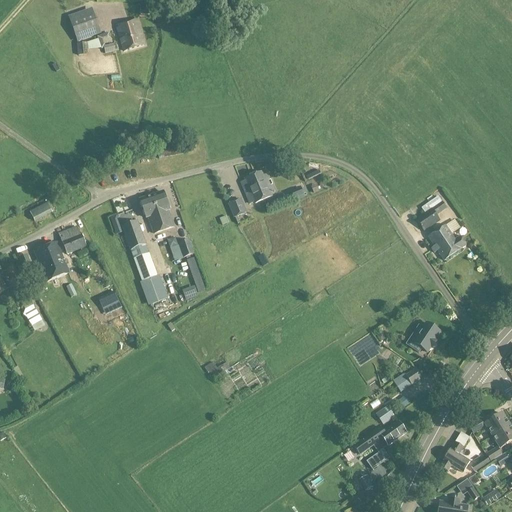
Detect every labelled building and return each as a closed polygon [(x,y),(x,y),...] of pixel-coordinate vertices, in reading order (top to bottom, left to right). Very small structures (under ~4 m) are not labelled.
[(149,3),(139,3),(139,10),(140,10),(140,17),(149,17),(149,3)] [(77,43),(101,34),(92,9),(68,17),(77,43)] [(117,27),(124,53),(144,46),(135,20),(117,27)] [(114,45),(105,47),(102,40),(110,37),(109,33),(97,37),(101,50),(104,49),(105,53),(115,51),(114,45)] [(88,55),(87,44),(77,45),(78,56),(88,55)] [(191,143),(156,150),(159,160),(193,153),(191,143)] [(275,194),(266,173),(262,175),(261,173),(254,176),(264,201),(271,197),(271,196),(275,194)] [(254,176),(245,180),(246,181),(241,183),(250,204),(254,202),(255,204),(264,201),(254,176)] [(319,189),(317,184),(310,186),(313,192),(319,189)] [(291,193),(294,199),(303,195),(301,189),(291,193)] [(164,232),(173,229),(167,211),(169,211),(163,193),(152,197),(158,215),(164,232)] [(113,199),(115,209),(128,206),(125,195),(113,199)] [(423,211),(440,201),(437,196),(420,206),(423,211)] [(164,232),(158,215),(152,197),(140,201),(146,219),(148,218),(154,235),(164,232)] [(229,204),(234,218),(246,213),(240,200),(229,204)] [(446,209),(441,203),(416,221),(424,232),(439,221),(436,216),(446,209)] [(51,213),(46,204),(30,213),(35,222),(51,213)] [(115,236),(123,233),(117,216),(109,219),(115,236)] [(145,246),(137,222),(122,228),(131,251),(145,246)] [(460,237),(455,241),(445,226),(428,238),(434,247),(431,249),(434,254),(437,252),(443,261),(461,250),(461,249),(466,246),(460,237)] [(80,235),(62,242),(67,255),(86,248),(80,235)] [(179,245),(183,258),(194,255),(189,241),(179,245)] [(45,248),(58,278),(68,273),(56,244),(45,248)] [(58,278),(45,248),(35,253),(47,282),(58,278)] [(150,306),(166,300),(149,255),(134,261),(142,283),(141,283),(150,306)] [(27,256),(19,259),(24,272),(33,269),(27,256)] [(6,272),(2,275),(0,271),(0,294),(9,289),(9,288),(13,286),(19,295),(26,291),(18,278),(19,277),(14,267),(6,272)] [(186,302),(198,297),(194,287),(182,291),(186,302)] [(172,288),(167,290),(172,301),(176,298),(172,288)] [(106,316),(122,308),(114,292),(98,300),(106,316)] [(21,308),(28,324),(40,320),(33,303),(21,308)] [(416,341),(410,349),(419,355),(421,351),(427,355),(431,350),(432,351),(437,343),(436,343),(441,335),(427,326),(423,331),(419,328),(412,338),(416,341)] [(212,361),(204,364),(206,371),(214,368),(212,361)] [(415,370),(405,376),(411,386),(421,379),(415,370)] [(376,415),(383,425),(393,417),(386,407),(376,415)] [(485,425),(492,437),(509,426),(502,414),(485,425)] [(469,428),(473,434),(484,427),(480,421),(469,428)] [(379,435),(382,439),(380,441),(384,447),(387,446),(388,447),(406,434),(397,422),(379,435)] [(499,449),(511,440),(511,430),(509,426),(492,437),(499,449)] [(440,467),(447,472),(451,466),(457,470),(463,473),(469,463),(464,459),(459,455),(463,448),(455,444),(451,450),(440,467)] [(487,455),(490,461),(501,454),(498,448),(487,455)] [(377,454),(383,462),(388,459),(382,451),(378,454),(377,454)] [(371,467),(370,458),(362,459),(363,467),(371,467)] [(475,473),(489,463),(486,458),(471,468),(475,473)] [(359,481),(365,492),(373,487),(367,476),(359,481)] [(434,477),(427,485),(438,494),(445,485),(434,477)] [(467,493),(473,501),(478,498),(472,490),(467,493)] [(496,491),(482,500),(487,506),(500,497),(496,491)] [(466,511),(467,508),(458,506),(459,502),(449,501),(449,505),(440,503),(438,511),(466,511)]
